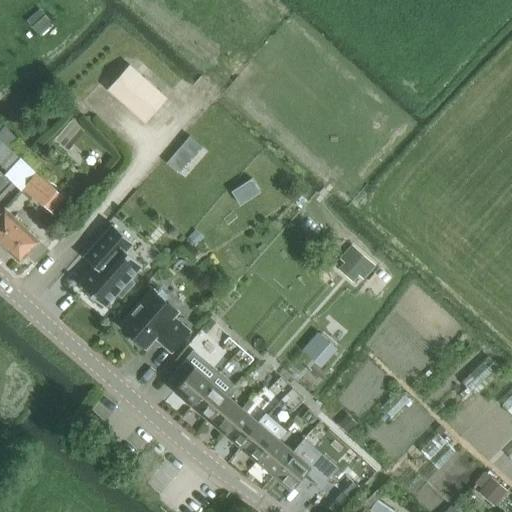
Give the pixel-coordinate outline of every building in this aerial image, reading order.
[(107,90),(144,122),(166,98),(129,65),(107,90)] [(189,133),(181,143),(193,153),(201,144),(189,133)] [(0,193),(3,191),(11,182),(20,191),(23,188),(38,174),(7,147),(0,155),(0,164),(7,171),(4,175),(0,171),(0,193)] [(57,191),(38,174),(23,188),(51,214),(64,198),(56,191),(57,191)] [(36,261),(47,249),(6,208),(0,213),(0,242),(20,262),(29,254),(36,261)] [(94,267),(80,282),(107,307),(118,295),(120,297),(131,286),(128,283),(140,270),(122,254),(132,243),(112,224),(82,256),(94,267)] [(195,230),(187,239),(194,246),(203,237),(195,230)] [(356,249),(344,262),(358,275),(370,261),(356,249)] [(152,289),(120,325),(131,335),(128,339),(138,348),(142,344),(145,347),(154,336),(160,342),(171,351),(188,331),(172,317),(176,311),(152,289)] [(318,333),(306,346),(324,361),(335,348),(318,333)] [(188,357),(172,376),(181,384),(174,392),(191,406),(211,382),(219,373),(193,350),(188,357)] [(487,355),(466,380),(475,388),(497,363),(487,355)] [(211,382),(191,406),(208,421),(228,396),(225,394),(233,385),(219,373),(211,382)] [(228,396),(208,421),(224,434),(244,410),(242,407),(230,398),(237,389),(233,385),(225,394),(228,396)] [(384,403),(391,414),(411,399),(403,389),(384,403)] [(244,410),(224,434),(241,448),(261,424),(258,421),(247,412),(254,403),(249,399),(242,407),(244,410)] [(261,424),(241,448),(258,462),(278,438),(275,436),(282,427),(265,412),(258,421),(261,424)] [(400,449),(427,425),(417,414),(391,438),(400,449)] [(345,416),(338,425),(347,433),(354,425),(345,416)] [(278,438),(258,462),(274,476),(294,452),(292,450),(280,440),(287,432),(282,427),(275,436),(278,438)] [(439,433),(423,450),(441,467),(457,450),(439,433)] [(294,452),(274,476),(292,491),(312,467),(296,454),(303,445),(299,442),(292,450),(294,452)] [(490,476),(480,488),(496,501),(506,490),(490,476)] [(352,481),(342,492),(349,498),(358,487),(352,481)] [(364,508),(361,511),(395,511),(376,499),(369,510),(368,508),(367,509),(364,508)]
